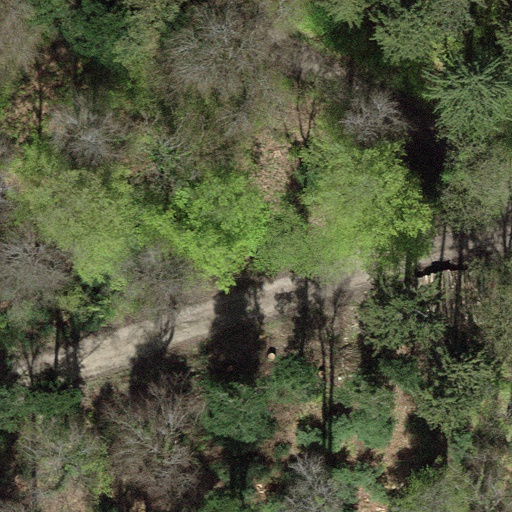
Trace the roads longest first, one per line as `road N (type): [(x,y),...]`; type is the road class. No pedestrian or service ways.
road 1 (track): [(511,223),(364,255),(0,374)]
road 2 (track): [(163,0),(511,193)]
